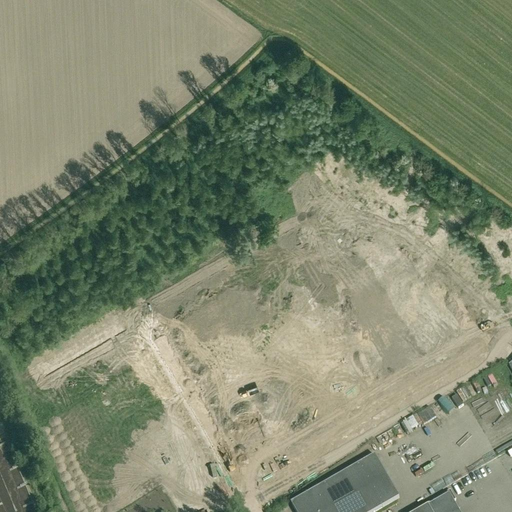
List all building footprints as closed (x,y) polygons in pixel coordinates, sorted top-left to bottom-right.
[(425,363),(451,347),(411,280),(425,272),(364,219),(266,276),(342,409),(424,361),(425,363)] [(485,393),(493,404),(497,400),(490,390),(485,393)] [(443,409),(454,429),(460,426),(449,406),(443,409)] [(412,419),(419,430),(427,426),(419,414),(412,419)] [(375,456),(291,504),(295,511),(375,511),(400,498),(375,456)] [(416,478),(428,476),(426,465),(415,467),(416,478)] [(470,488),(476,484),(472,479),(466,483),(470,488)] [(459,511),(450,495),(419,511),(459,511)]
